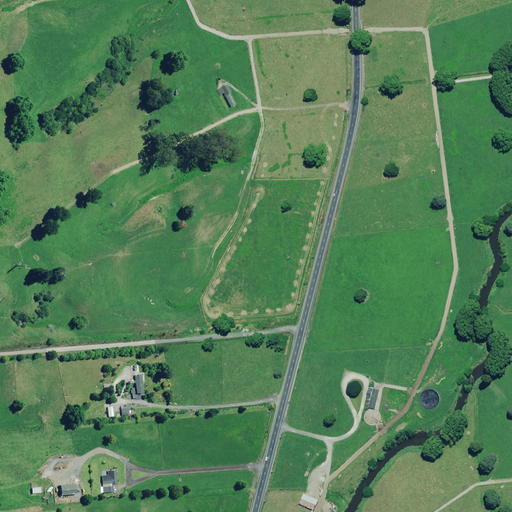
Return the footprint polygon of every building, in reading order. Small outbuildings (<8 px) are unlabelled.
[(224,93),(225,95),(232,92),(229,85),(218,90),(220,95),(224,93)] [(231,94),(226,97),(231,107),(236,104),(231,94)] [(143,374),(135,375),(136,387),(132,388),(132,390),(131,390),(132,394),(133,394),(133,398),(138,398),(137,393),(144,393),(143,374)] [(379,390),(369,388),(367,398),(371,399),(369,408),(375,409),(379,390)] [(103,475),(104,493),(113,492),(113,484),(118,483),(117,470),(108,471),(108,475),(103,475)] [(61,486),(62,496),(77,494),(76,484),(61,486)] [(319,500),(304,494),(300,504),(314,510),(316,505),(317,505),(319,500)]
